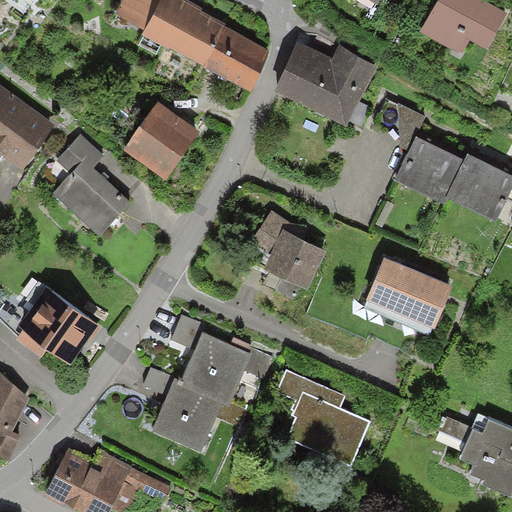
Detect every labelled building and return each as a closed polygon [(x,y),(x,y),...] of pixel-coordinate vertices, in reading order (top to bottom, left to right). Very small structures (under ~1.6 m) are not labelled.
[(187,0),(123,0),(117,15),(144,27),(142,32),(170,48),(171,46),(205,65),(228,78),(251,90),(272,50),(201,11),(203,9),(187,0)] [(509,14),(485,0),(437,0),(420,29),(462,54),(471,40),(487,50),(509,14)] [(370,106),(360,101),(379,67),(339,44),(331,59),(301,43),(276,89),(322,113),(346,126),(349,121),(362,127),(370,106)] [(55,125),(0,86),(0,152),(24,169),(55,125)] [(511,175),(500,170),(466,153),(463,159),(436,146),(417,136),(427,116),(389,97),(379,117),(399,127),(401,147),(409,151),(394,179),(446,207),(449,201),(495,225),(510,198),(511,199),(511,175)] [(199,132),(157,102),(123,150),(165,180),(199,132)] [(68,175),(52,192),(85,222),(100,236),(132,202),(95,168),(104,159),(80,135),(54,162),(68,175)] [(328,249),(285,226),(288,222),(272,212),(252,244),(270,256),(266,265),(285,276),(276,293),(295,303),(304,286),(307,288),(328,249)] [(452,277),(385,249),(367,292),(370,293),(366,303),(429,329),(433,319),(435,319),(444,297),(452,277)] [(99,324),(51,287),(21,327),(25,331),(18,341),(42,358),(50,348),(68,362),(90,334),(99,324)] [(166,399),(152,431),(202,452),(217,418),(241,429),(249,410),(232,402),(246,372),(265,381),(276,357),(253,347),(251,353),(204,331),(206,326),(183,316),(173,340),(194,349),(193,352),(183,378),(180,377),(179,379),(151,368),(145,385),(168,395),(166,399)] [(345,397),(289,371),(280,391),(298,400),(293,411),(297,412),(294,418),(299,420),(290,438),(328,455),(351,466),(371,422),(340,408),(345,397)] [(9,431),(27,397),(0,375),(0,456),(9,461),(20,437),(9,431)] [(480,480),(511,493),(511,491),(511,428),(479,414),(473,429),(443,417),(437,429),(465,441),(460,453),(475,459),(470,470),(482,475),(480,480)] [(93,460),(68,447),(43,496),(74,511),(109,511),(111,508),(118,511),(130,511),(141,491),(163,502),(171,487),(99,449),(93,460)]
